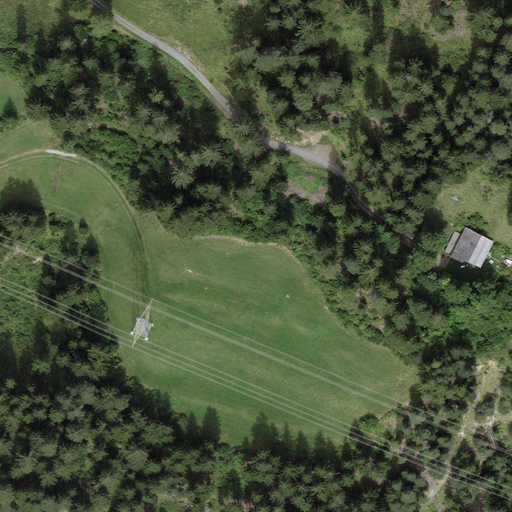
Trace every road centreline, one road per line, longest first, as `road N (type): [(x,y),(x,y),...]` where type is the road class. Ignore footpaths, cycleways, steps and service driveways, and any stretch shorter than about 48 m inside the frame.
road 1 (track): [(460,282),(365,208),(336,169),(254,136),(195,71),(92,0)]
road 2 (track): [(0,167),(52,155),(104,175),(134,222),(141,263)]
